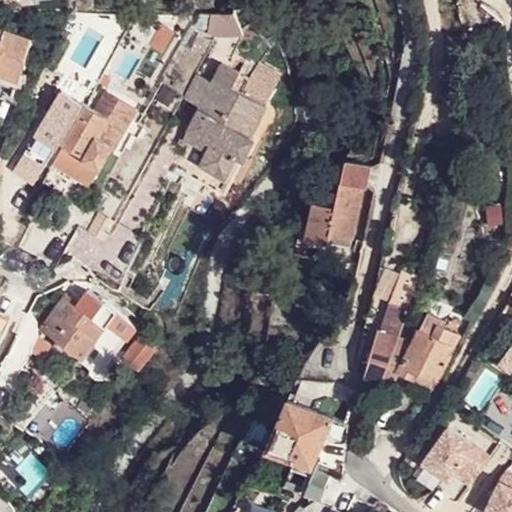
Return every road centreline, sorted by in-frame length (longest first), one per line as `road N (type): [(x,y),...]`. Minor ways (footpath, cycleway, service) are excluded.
road 1 (residential): [(366,485),(354,464),(360,395),(340,366),(400,120)]
road 2 (residential): [(366,485),(440,395),(511,271)]
